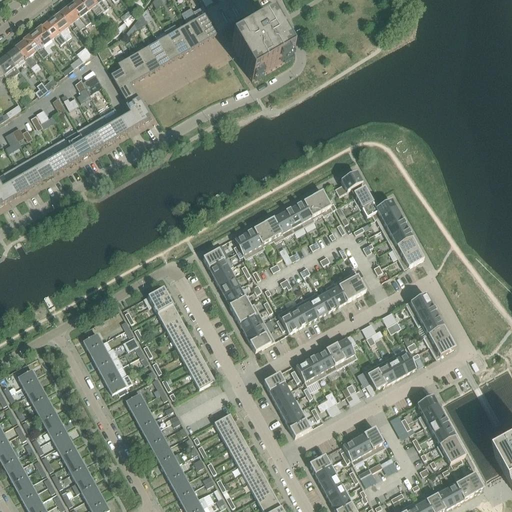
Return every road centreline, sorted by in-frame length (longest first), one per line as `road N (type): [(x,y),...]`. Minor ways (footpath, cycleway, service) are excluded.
road 1 (residential): [(239,387),(430,283),(466,345),(465,355),(279,460)]
road 2 (residential): [(276,0),(300,51),(294,73),(0,235)]
road 3 (residential): [(239,387),(172,267),(56,332)]
road 4 (residential): [(151,508),(56,332)]
